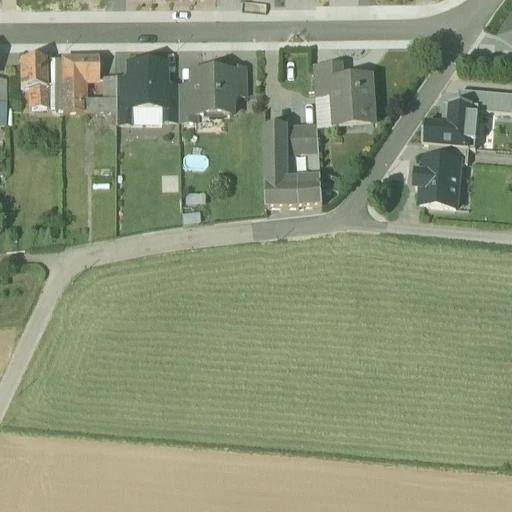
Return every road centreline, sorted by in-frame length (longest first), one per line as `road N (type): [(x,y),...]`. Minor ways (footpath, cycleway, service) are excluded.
road 1 (residential): [(0,408),(65,266),(340,226),(453,63),(460,49),(456,20)]
road 2 (residential): [(456,20),(419,31),(0,38)]
road 3 (track): [(511,242),(340,226)]
